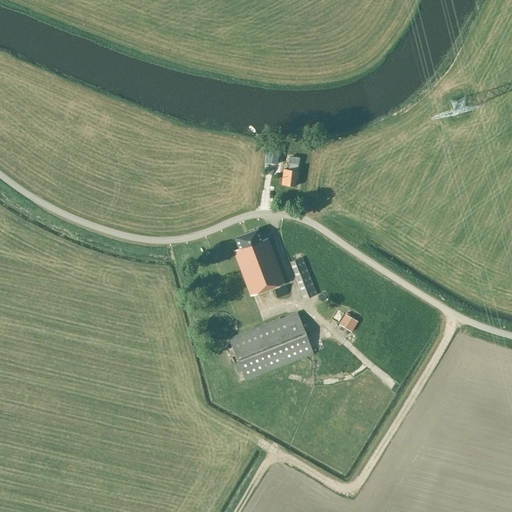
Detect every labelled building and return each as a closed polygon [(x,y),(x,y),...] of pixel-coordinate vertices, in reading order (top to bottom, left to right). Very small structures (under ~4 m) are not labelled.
[(277,164),(279,147),(267,146),(265,163),(277,164)] [(283,169),(281,184),(294,186),(295,179),(297,179),(298,171),(296,171),(297,164),(288,163),(287,170),(283,169)] [(267,187),(269,176),(261,175),(260,186),(267,187)] [(238,249),(233,251),(251,297),(284,283),(266,238),(261,240),(257,229),(234,238),(238,249)] [(301,258),(289,263),(303,299),(315,294),(301,258)] [(234,328),(234,326),(234,325),(234,324),(234,323),(233,322),(233,320),(232,319),(232,318),(231,317),(230,316),(229,316),(228,315),(227,314),(226,314),(225,313),(224,313),(222,312),(221,312),(220,312),(218,312),(216,313),(215,313),(214,314),(213,314),(212,315),(211,316),(210,316),(209,317),(208,318),(208,319),(207,320),(207,322),(206,323),(206,324),(206,325),(206,326),(206,328),(206,329),(206,330),(207,331),(207,332),(208,333),(208,334),(209,335),(210,336),(211,337),(212,338),(213,339),(214,339),(215,340),(216,340),(218,340),(219,340),(220,341),(221,340),(222,340),(224,340),(225,340),(226,339),(227,339),(228,338),(229,337),(230,336),(231,335),(232,335),(232,333),(233,332),(233,331),(234,330),(234,329),(234,328)] [(229,339),(238,362),(232,364),(236,373),(241,371),(245,379),(312,352),(296,312),(229,339)] [(350,332),(357,321),(345,314),(338,325),(350,332)] [(310,342),(312,349),(318,347),(316,340),(310,342)]
